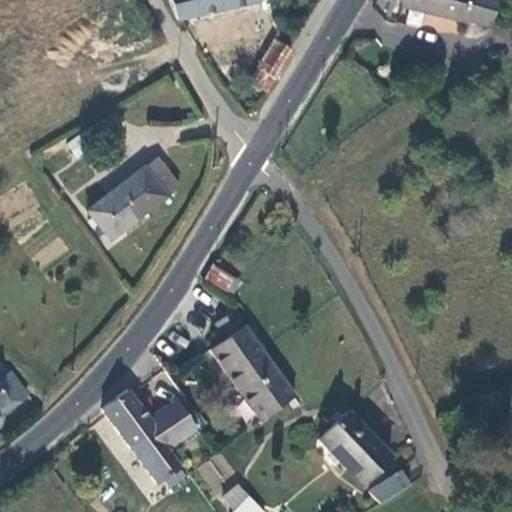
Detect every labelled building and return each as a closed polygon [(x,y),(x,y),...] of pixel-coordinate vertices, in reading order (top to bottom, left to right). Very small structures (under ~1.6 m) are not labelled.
[(175,0),(181,15),(248,0),(175,0)] [(487,21),(491,0),(398,0),(399,2),(458,17),(465,15),(487,21)] [(273,39),(249,81),(266,90),(291,50),(273,39)] [(160,149),(156,152),(176,177),(180,175),(160,149)] [(107,229),(176,177),(156,152),(88,203),(107,229)] [(206,267),(225,278),(232,267),(213,255),(206,267)] [(207,337),(261,408),(294,387),(227,298),(209,312),(221,327),(207,337)] [(0,391),(22,373),(0,351),(0,391)] [(193,387),(201,370),(187,363),(178,379),(193,387)] [(154,469),(172,454),(162,440),(191,420),(170,390),(144,408),(123,378),(100,393),(101,394),(154,469)] [(391,448),(346,403),(318,432),(364,475),(391,448)] [(378,491),(409,473),(402,462),(368,482),(378,491)] [(253,511),(261,504),(242,486),(229,501),(240,511),(253,511)]
